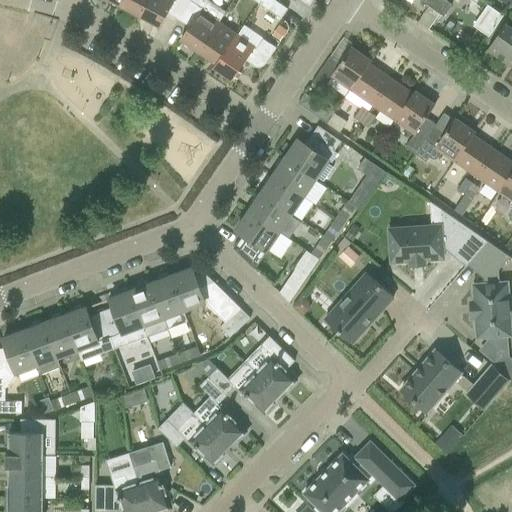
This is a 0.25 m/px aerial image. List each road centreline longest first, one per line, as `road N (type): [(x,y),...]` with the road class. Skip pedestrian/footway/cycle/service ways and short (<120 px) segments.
road 1 (residential): [(353,389),(186,227)]
road 2 (residential): [(62,12),(121,37),(255,130)]
road 3 (residential): [(511,117),(343,1)]
road 4 (residential): [(186,227),(0,297)]
road 5 (residential): [(233,511),(353,389)]
road 6 (residential): [(255,130),(343,1)]
